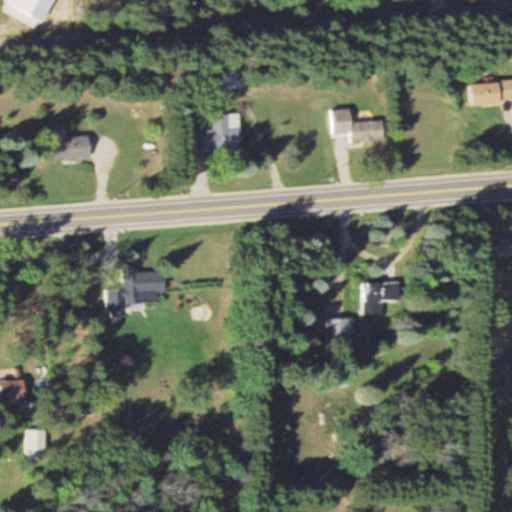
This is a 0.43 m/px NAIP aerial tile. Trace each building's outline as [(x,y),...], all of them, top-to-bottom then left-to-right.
[(247,88),(247,64),(224,64),(224,88),(247,88)] [(511,100),(511,78),(473,83),(476,104),(511,100)] [(331,109),(332,133),(352,132),(352,141),(387,139),(386,119),(354,120),(353,108),(331,109)] [(215,128),(189,128),(189,152),(244,152),(244,113),(215,113),(215,128)] [(46,127),(46,160),(92,160),(92,135),(68,135),(68,127),(46,127)] [(511,233),(483,233),(483,256),(511,256),(511,233)] [(107,287),(108,318),(123,318),(123,310),(132,310),(132,303),(160,302),(160,293),(168,293),(167,269),(124,270),(125,287),(107,287)] [(364,315),(385,315),(385,301),(402,301),(403,282),(365,281),(364,315)] [(343,318),(343,338),(357,338),(357,318),(343,318)]
